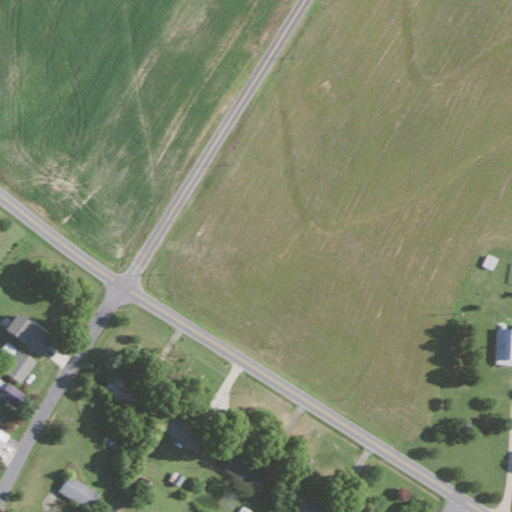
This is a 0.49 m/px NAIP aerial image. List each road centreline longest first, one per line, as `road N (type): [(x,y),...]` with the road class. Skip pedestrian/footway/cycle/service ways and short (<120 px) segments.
road 1 (residential): [(479,511),(121,285),(0,193)]
road 2 (residential): [(121,285),(299,0)]
road 3 (residential): [(0,489),(121,285)]
